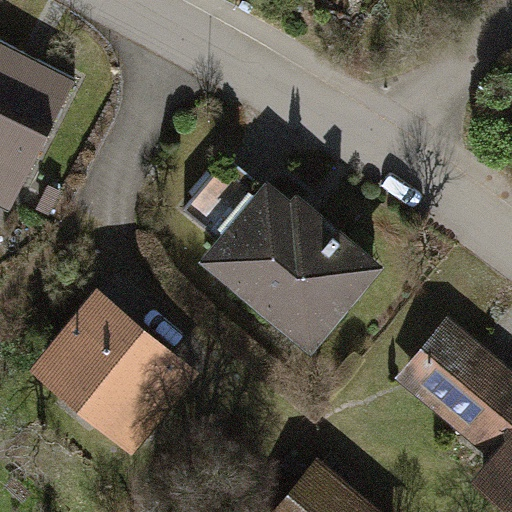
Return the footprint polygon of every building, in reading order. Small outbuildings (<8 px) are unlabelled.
[(79,73),(0,33),(0,194),(14,202),(79,73)] [(268,166),(195,251),(306,346),(379,261),(268,166)] [(202,363),(96,279),(33,359),(138,442),(202,363)] [(511,365),(447,312),(397,373),(494,452),(475,475),(511,504),(511,365)] [(389,511),(320,455),(273,511),(389,511)]
